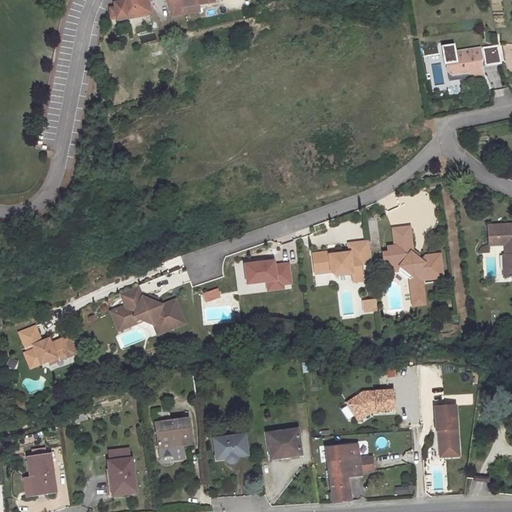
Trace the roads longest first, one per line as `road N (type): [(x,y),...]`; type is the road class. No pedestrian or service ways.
road 1 (residential): [(448,137),(371,196),(203,263)]
road 2 (unclassified): [(0,213),(31,210),(50,189),(96,0)]
